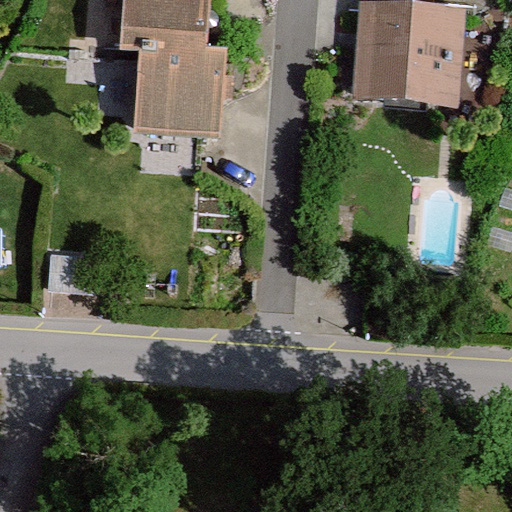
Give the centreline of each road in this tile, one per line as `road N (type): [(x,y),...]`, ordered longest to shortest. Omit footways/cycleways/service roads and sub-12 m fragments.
road 1 (residential): [(41,345),(511,385)]
road 2 (residential): [(41,345),(0,486)]
